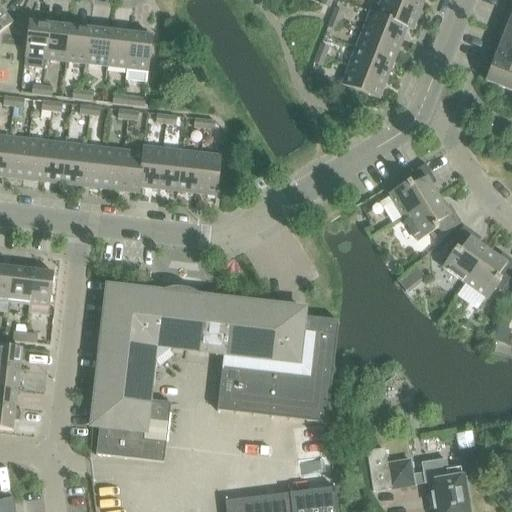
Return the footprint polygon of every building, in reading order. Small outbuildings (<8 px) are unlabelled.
[(328,9),(331,0),(322,0),(320,6),(328,9)] [(412,31),(419,12),(388,0),(380,0),(374,15),(407,28),(406,29),(412,31)] [(388,0),(419,12),(423,0),(388,0)] [(334,10),(330,20),(338,23),(342,13),(334,10)] [(0,33),(11,25),(0,11),(0,33)] [(369,13),(361,32),(399,47),(406,29),(407,28),(374,15),(369,13)] [(334,32),(338,23),(330,20),(327,29),(334,32)] [(511,23),(508,22),(501,42),(511,46),(511,23)] [(44,69),(45,61),(49,26),(28,23),(23,67),(44,69)] [(45,61),(65,64),(69,28),(49,26),(45,61)] [(65,64),(85,66),(89,31),(69,28),(65,64)] [(85,66),(106,68),(110,33),(89,31),(85,66)] [(361,32),(354,50),(392,65),(399,47),(361,32)] [(106,68),(126,71),(130,35),(110,33),(106,68)] [(151,38),(130,35),(126,71),(124,81),(146,84),(151,38)] [(511,69),(511,46),(501,42),(493,62),(511,69)] [(320,46),(316,55),(324,58),(328,49),(320,46)] [(354,50),(348,67),(385,82),(392,65),(354,50)] [(320,68),(324,58),(316,55),(313,64),(320,68)] [(511,93),(511,69),(493,62),(485,83),(511,93)] [(378,101),(385,82),(348,67),(340,86),(378,101)] [(30,96),(41,97),(42,89),(31,88),(30,96)] [(52,90),(42,89),(41,97),(51,98),(52,90)] [(71,101),(81,102),(82,94),(72,92),(71,101)] [(94,95),(82,94),(81,102),(93,103),(94,95)] [(111,105),(121,106),(122,98),(112,97),(111,105)] [(144,100),(132,99),(122,98),(121,106),(143,109),(144,100)] [(3,107),(13,109),(14,100),(4,99),(3,107)] [(24,101),(14,100),(13,109),(23,110),(24,101)] [(41,112),(52,113),(53,105),(42,103),(41,112)] [(63,106),(53,105),(52,113),(62,114),(63,106)] [(79,116),(90,117),(91,109),(80,108),(79,116)] [(13,109),(12,119),(22,120),(23,110),(13,109)] [(101,110),(91,109),(90,117),(100,119),(101,110)] [(117,121),(128,122),(129,114),(118,112),(117,121)] [(139,115),(129,114),(128,122),(138,123),(139,115)] [(155,125),(167,126),(168,118),(156,117),(155,125)] [(178,119),(168,118),(167,126),(177,127),(178,119)] [(192,129),(203,130),(204,122),(193,121),(192,129)] [(214,123),(204,122),(203,130),(213,131),(214,123)] [(0,179),(5,180),(10,139),(0,138),(0,179)] [(5,180),(8,180),(24,182),(28,141),(10,139),(5,180)] [(24,182),(29,182),(43,184),(48,144),(28,141),(24,182)] [(43,184),(51,185),(61,186),(65,146),(48,144),(43,184)] [(61,186),(72,187),(82,188),(87,148),(65,146),(61,186)] [(82,188),(93,190),(101,191),(106,150),(87,148),(82,188)] [(142,149),(141,154),(137,189),(139,189),(159,191),(164,151),(142,149)] [(101,191),(115,192),(120,193),(125,153),(106,150),(101,191)] [(159,191),(176,193),(177,193),(182,153),(164,151),(159,191)] [(138,195),(139,189),(137,189),(141,154),(125,153),(120,193),(138,195)] [(177,193),(195,195),(200,155),(182,153),(177,193)] [(220,157),(200,155),(195,195),(215,198),(220,157)] [(388,196),(402,219),(437,198),(426,181),(431,178),(424,166),(397,183),(400,188),(388,196)] [(448,216),(437,198),(402,219),(417,243),(429,235),(432,241),(460,224),(453,213),(448,216)] [(441,269),(464,285),(487,252),(470,240),(474,235),(463,227),(444,254),(450,257),(441,269)] [(504,264),(487,252),(464,285),(486,301),(494,289),(500,293),(511,276),(511,262),(507,259),(504,264)] [(21,270),(11,269),(7,303),(27,306),(32,266),(21,265),(21,270)] [(32,266),(27,306),(26,315),(47,318),(52,274),(40,273),(41,267),(32,266)] [(0,302),(7,303),(11,269),(0,267),(0,302)] [(325,425),(337,323),(302,318),(302,311),(209,300),(205,300),(201,298),(197,296),(161,291),(158,293),(157,292),(153,294),(150,293),(106,288),(91,427),(98,428),(95,457),(163,464),(169,404),(147,402),(151,361),(167,348),(222,355),(215,412),(325,425)] [(507,330),(510,320),(502,317),(498,327),(507,330)] [(14,325),(13,334),(23,335),(25,335),(26,327),(14,325)] [(11,342),(22,344),(23,335),(13,334),(12,334),(11,342)] [(25,335),(23,335),(22,344),(35,345),(36,336),(25,335)] [(0,347),(0,368),(18,371),(20,350),(0,347)] [(0,368),(0,389),(15,391),(18,371),(0,368)] [(0,389),(0,409),(13,411),(15,391),(0,389)] [(19,412),(13,411),(0,409),(0,431),(11,432),(12,421),(18,422),(19,412)] [(471,432),(455,435),(457,451),(474,449),(471,432)] [(419,465),(421,475),(409,477),(407,463),(384,467),(382,451),(365,453),(368,469),(372,493),(428,483),(432,511),(467,511),(462,478),(460,478),(458,469),(445,471),(444,461),(419,465)] [(225,511),(336,511),(333,489),(224,503),(225,511)] [(14,511),(12,499),(0,500),(0,511),(14,511)]
